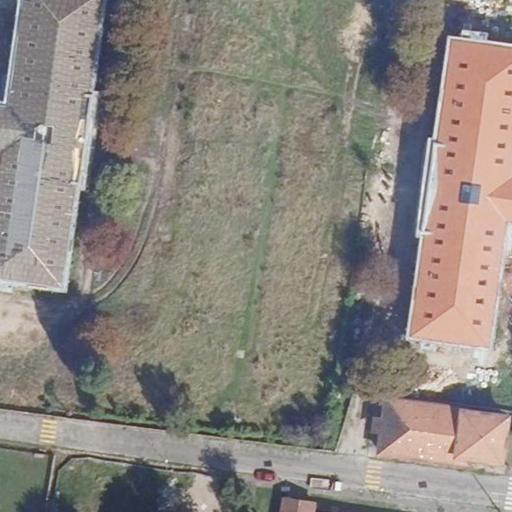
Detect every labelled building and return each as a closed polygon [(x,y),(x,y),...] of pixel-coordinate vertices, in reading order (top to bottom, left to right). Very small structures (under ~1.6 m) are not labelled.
[(89,91),(91,76),(101,0),(24,0),(10,108),(0,106),(0,149),(4,150),(0,177),(0,277),(62,287),(79,182),(84,183),(97,92),(89,91)] [(511,178),(511,171),(511,49),(453,41),(439,143),(434,143),(421,233),(426,234),(412,335),(488,346),(505,220),(511,220),(511,178)] [(0,402),(45,408),(55,341),(7,335),(4,360),(0,359),(0,376),(1,377),(0,383),(0,402)] [(465,413),(465,410),(387,400),(380,453),(423,459),(470,465),(471,459),(502,463),(508,418),(465,413)] [(236,511),(238,505),(111,487),(107,511),(236,511)] [(284,499),(282,511),(312,511),(314,504),(284,499)]
